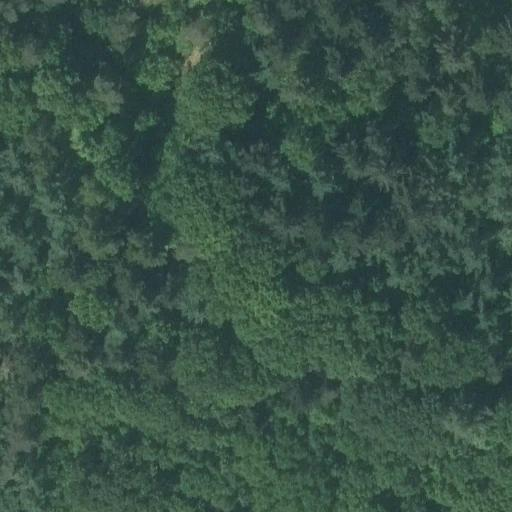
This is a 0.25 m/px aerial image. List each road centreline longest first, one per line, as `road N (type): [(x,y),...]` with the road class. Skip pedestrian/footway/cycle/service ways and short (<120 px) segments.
road 1 (track): [(511,388),(0,44)]
road 2 (track): [(252,216),(46,511)]
